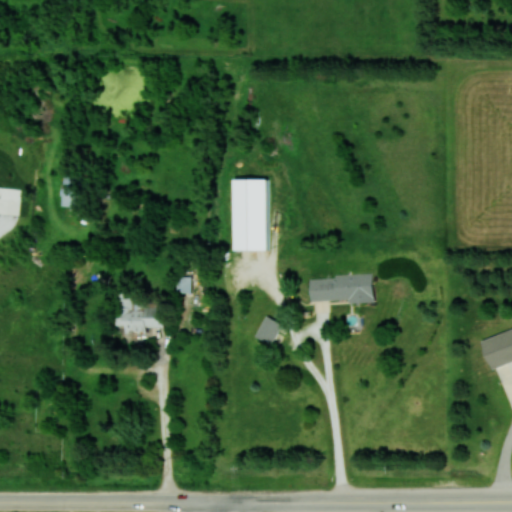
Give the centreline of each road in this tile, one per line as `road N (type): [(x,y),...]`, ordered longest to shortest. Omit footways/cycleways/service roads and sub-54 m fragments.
road 1 (secondary): [(218,503),(511,501)]
road 2 (secondary): [(0,502),(218,503)]
